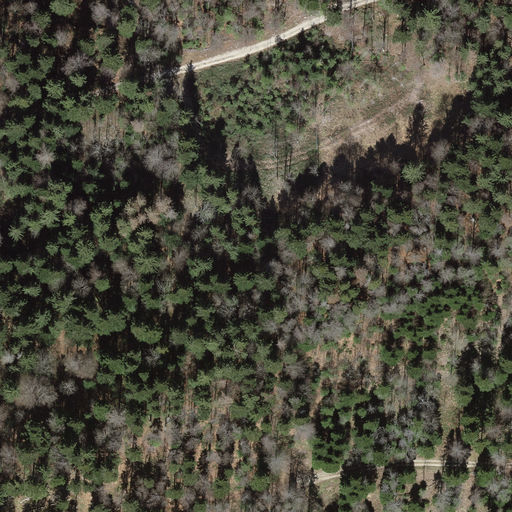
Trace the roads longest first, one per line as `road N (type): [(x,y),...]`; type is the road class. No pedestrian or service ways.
road 1 (track): [(369,0),(253,47),(101,86),(0,124)]
road 2 (track): [(511,464),(391,463),(296,481)]
